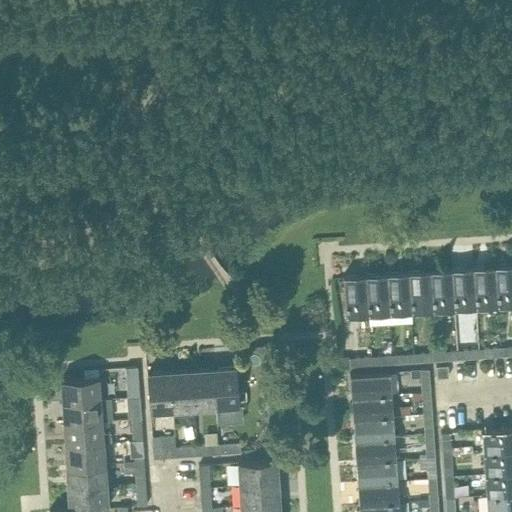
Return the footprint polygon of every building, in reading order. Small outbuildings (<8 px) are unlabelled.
[(498,304),(500,304),(511,303),(511,263),(495,264),(498,304)] [(476,306),(498,304),(495,264),(473,266),(476,306)] [(454,307),(476,306),(473,266),(452,267),(454,307)] [(433,308),(454,307),(452,267),(430,269),(433,308)] [(411,310),(433,308),(430,269),(408,270),(411,310)] [(389,311),(411,310),(408,270),(386,272),(389,311)] [(367,313),(389,311),(386,272),(365,273),(367,313)] [(346,314),(366,313),(367,313),(365,273),(343,275),(346,314)] [(484,357),(501,356),(501,346),(484,348),(484,357)] [(463,358),(480,357),(479,348),(462,349),(463,358)] [(442,360),(458,358),(458,349),(441,350),(442,360)] [(421,361),(428,360),(437,360),(436,351),(421,352),(421,361)] [(398,363),(415,361),(414,352),(398,353),(398,363)] [(377,364),(393,363),(393,354),(376,355),(377,364)] [(355,366),(372,364),(371,355),(354,356),(355,366)] [(437,377),(448,376),(448,364),(436,365),(437,377)] [(238,404),(235,365),(234,365),(234,366),(213,368),(215,405),(236,403),(236,404),(238,404)] [(194,406),(215,405),(213,368),(191,369),(194,406)] [(421,385),(430,385),(429,368),(420,368),(421,385)] [(172,408),(194,406),(191,369),(170,371),(172,408)] [(390,392),(389,372),(389,370),(349,373),(349,374),(350,374),(352,396),(391,393),(390,392)] [(172,408),(170,371),(149,372),(148,371),(147,372),(150,410),(151,410),(151,409),(172,408)] [(130,391),(139,391),(138,374),(128,374),(130,391)] [(99,398),(98,377),(99,377),(99,375),(60,378),(60,380),(61,380),(62,402),(110,399),(110,398),(99,398)] [(430,390),(421,391),(422,407),(431,407),(430,390)] [(391,393),(352,396),(353,417),(392,414),(391,404),(391,393)] [(131,413),(141,412),(139,396),(130,396),(131,413)] [(64,423),(101,420),(101,419),(111,419),(110,399),(62,402),(64,423)] [(432,412),(423,412),(424,429),(433,428),(432,412)] [(355,439),(393,436),(392,414),(353,417),(355,439)] [(133,434),(142,434),(141,417),(131,418),(133,434)] [(101,432),(101,420),(64,423),(65,445),(102,442),(102,441),(112,440),(111,431),(101,432)] [(511,426),(504,427),(504,426),(501,426),(501,428),(481,429),(483,451),(511,448),(511,426)] [(424,434),(425,451),(434,450),(433,433),(424,434)] [(153,457),(170,456),(170,446),(176,446),(175,434),(159,435),(159,436),(152,436),(153,448),(153,457)] [(356,461),(395,458),(393,436),(355,439),(356,461)] [(450,436),(441,437),(442,454),(451,453),(472,452),(472,445),(451,446),(450,436)] [(134,456),(144,455),(142,439),(133,439),(134,456)] [(67,466),(104,463),(102,442),(65,445),(67,466)] [(224,452),(240,451),(240,442),(223,443),(224,452)] [(202,454),(219,452),(218,443),(201,444),(202,454)] [(181,455),(197,454),(197,445),(180,446),(181,455)] [(484,473),(511,470),(511,448),(483,451),(484,473)] [(427,471),(435,471),(435,455),(426,456),(426,454),(420,454),(421,467),(426,466),(427,471)] [(277,481),(275,460),(276,460),(276,458),(237,461),(237,462),(238,462),(240,484),(277,481)] [(395,458),(356,461),(358,481),(396,479),(395,458)] [(452,458),(443,459),(444,475),(453,475),(452,458)] [(145,477),(144,460),(123,462),(123,473),(135,473),(135,477),(145,477)] [(68,489),(105,486),(104,463),(67,466),(68,489)] [(199,481),(209,480),(208,464),(198,464),(199,481)] [(486,495),(511,493),(511,470),(484,473),(486,495)] [(427,477),(428,494),(437,493),(436,476),(427,477)] [(359,504),(398,501),(396,479),(358,481),(359,504)] [(454,497),(453,480),(444,481),(445,498),(454,497)] [(241,506),(278,504),(277,481),(240,484),(241,506)] [(137,499),(146,498),(145,482),(136,482),(137,499)] [(201,502),(210,502),(209,485),(200,486),(201,502)] [(105,486),(68,489),(70,508),(70,510),(87,509),(87,510),(107,509),(105,486)] [(486,511),(511,511),(511,493),(486,495),(486,511)] [(429,499),(429,511),(437,511),(437,499),(429,499)] [(359,511),(398,511),(398,501),(359,504),(359,511)] [(446,503),(446,511),(455,511),(455,503),(446,503)]
